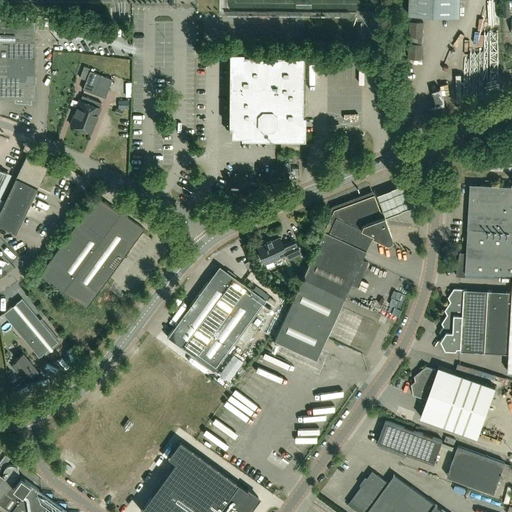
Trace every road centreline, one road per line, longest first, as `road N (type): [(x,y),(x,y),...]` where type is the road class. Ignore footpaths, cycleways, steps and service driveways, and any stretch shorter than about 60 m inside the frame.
road 1 (unclassified): [(285,511),(412,326),(435,223),(424,144)]
road 2 (secondary): [(206,243),(88,383),(27,415)]
road 3 (unknown): [(303,487),(246,451),(250,425),(330,366),(383,377)]
road 4 (secondary): [(424,144),(206,243)]
road 5 (unclassified): [(0,285),(22,269),(96,168)]
road 6 (unclassified): [(206,243),(182,212),(96,168)]
road 7 (unclassified): [(95,511),(46,472),(27,415)]
